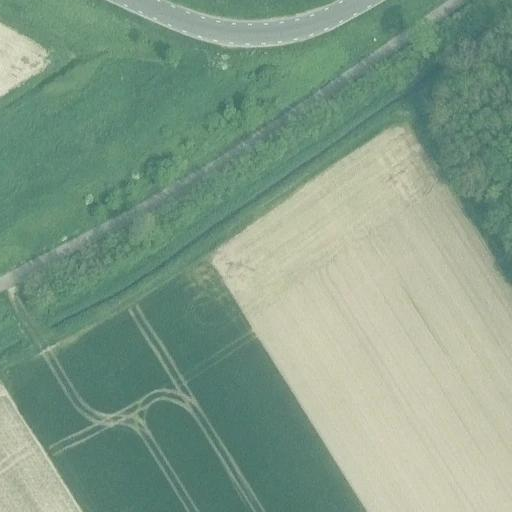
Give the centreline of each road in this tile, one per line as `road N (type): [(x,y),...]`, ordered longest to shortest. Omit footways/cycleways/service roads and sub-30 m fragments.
road 1 (unclassified): [(0,278),(286,121),(456,0)]
road 2 (tertiary): [(362,0),(324,20),(260,36),(200,29),(130,0)]
